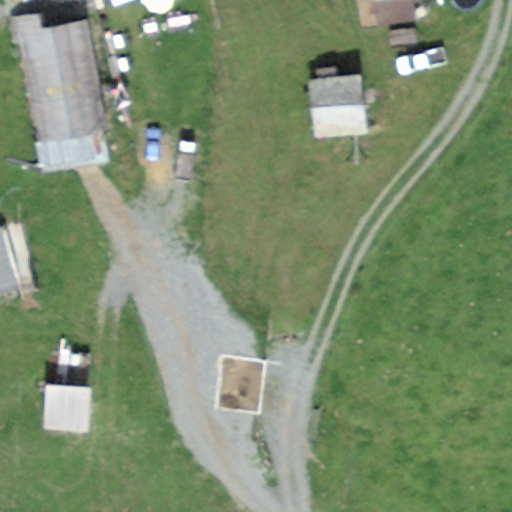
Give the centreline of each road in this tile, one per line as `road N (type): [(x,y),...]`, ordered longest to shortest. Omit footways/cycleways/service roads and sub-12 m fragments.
road 1 (track): [(505,0),(474,90),(345,263),(295,415),(297,511)]
road 2 (track): [(103,192),(208,440),(263,511)]
